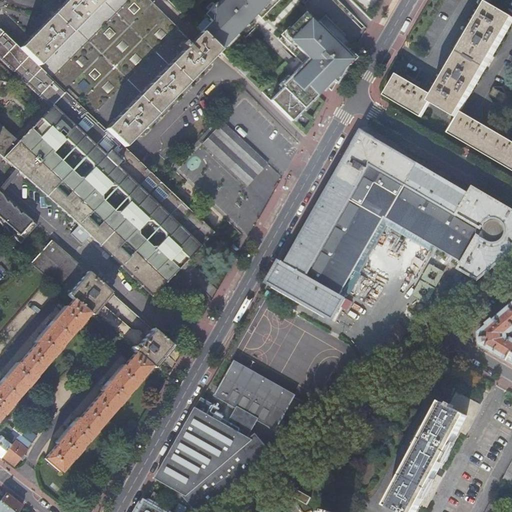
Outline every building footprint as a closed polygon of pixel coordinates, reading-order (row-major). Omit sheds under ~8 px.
[(37,66),(102,0),(67,0),(64,4),(39,29),(32,37),(26,43),(20,49),(37,66)] [(91,116),(105,129),(190,43),(177,30),(151,4),(146,0),(102,0),(37,66),(51,78),(91,116)] [(259,0),(222,0),(217,6),(211,12),(209,14),(212,16),(208,20),(211,22),(200,33),(219,51),(224,46),(234,35),(244,25),(250,19),(255,14),(261,19),(264,15),(270,10),(259,0)] [(259,0),(270,10),(279,0),(259,0)] [(434,96),(396,74),(384,95),(421,117),(430,103),(457,118),(448,133),(503,166),(511,170),(511,142),(461,112),(511,24),(511,17),(488,3),(434,96)] [(211,12),(217,6),(215,4),(209,9),(211,12)] [(314,24),(316,22),(306,12),(304,14),(314,24)] [(339,78),(343,70),(346,64),(351,56),(346,51),(331,37),(325,31),(316,22),(314,24),(304,14),(279,40),(278,41),(303,64),(296,71),(288,78),(279,88),(278,89),(280,91),(270,101),(291,121),(292,120),(298,114),(302,110),(308,104),(314,97),(319,92),(325,86),(331,91),(339,78)] [(16,169),(19,173),(71,218),(79,226),(89,236),(153,296),(180,267),(184,263),(188,259),(213,233),(211,231),(159,181),(158,180),(154,176),(143,166),(136,159),(123,147),(105,129),(91,116),(51,78),(37,66),(20,49),(0,30),(0,56),(51,104),(39,117),(37,120),(35,122),(18,141),(3,158),(16,169)] [(200,33),(190,43),(105,129),(123,147),(206,63),(219,51),(200,33)] [(234,35),(224,46),(226,48),(236,37),(234,35)] [(348,66),(356,58),(352,54),(351,56),(346,64),(348,66)] [(279,88),(288,78),(286,76),(277,86),(279,88)] [(507,95),(494,87),(489,96),(502,104),(507,95)] [(238,139),(222,124),(203,145),(218,159),(248,187),(253,182),(262,173),(268,166),(238,139)] [(0,132),(0,155),(3,158),(18,141),(4,128),(0,132)] [(268,283),(328,318),(334,321),(338,315),(347,299),(341,296),(385,218),(463,263),(460,269),(479,281),(487,274),(511,252),(511,210),(479,191),(474,188),(470,194),(362,132),(286,265),(280,261),(268,283)] [(19,173),(16,169),(0,186),(0,193),(0,194),(19,173)] [(0,222),(4,229),(7,228),(11,235),(13,234),(17,240),(21,244),(36,226),(37,225),(21,212),(20,213),(19,214),(16,209),(15,206),(14,207),(12,208),(9,203),(8,201),(7,201),(5,202),(3,197),(1,195),(0,194),(0,193),(0,222)] [(81,245),(89,236),(79,226),(70,235),(81,245)] [(67,295),(87,271),(51,240),(31,263),(40,271),(67,295)] [(111,292),(87,271),(67,295),(73,300),(88,312),(91,315),(100,304),(111,292)] [(0,414),(88,312),(73,300),(53,323),(51,321),(47,326),(49,328),(5,379),(2,377),(0,380),(0,384),(0,414)] [(100,304),(91,315),(132,350),(133,351),(143,339),(140,336),(135,334),(100,304)] [(511,339),(510,339),(509,335),(511,334),(511,305),(479,333),(480,346),(511,364),(511,339)] [(415,326),(405,315),(392,327),(401,338),(415,326)] [(143,339),(133,351),(135,352),(150,365),(153,368),(162,357),(168,350),(172,346),(152,328),(143,339)] [(150,365),(135,352),(109,382),(107,380),(103,386),(105,387),(74,423),(72,421),(68,426),(70,428),(44,458),(59,471),(150,365)] [(237,407),(259,420),(277,429),(284,416),(292,402),(295,398),(233,363),(215,395),(237,407)] [(475,415),(480,405),(457,393),(450,407),(442,403),(387,506),(397,511),(417,511),(425,497),(430,499),(441,477),(437,475),(464,423),(469,426),(475,415)] [(202,398),(156,479),(161,482),(169,487),(164,497),(155,492),(154,492),(153,492),(151,492),(150,492),(148,492),(137,511),(171,511),(179,498),(181,494),(200,505),(202,505),(203,506),(205,506),(206,506),(207,505),(224,490),(221,486),(225,483),(229,486),(235,481),(232,477),(235,474),(239,478),(268,453),(269,452),(269,451),(269,450),(269,449),(268,449),(249,438),(256,425),(235,412),(227,425),(214,417),(219,407),(202,398)] [(308,411),(292,402),(284,416),(300,425),(308,411)] [(256,425),(259,420),(237,407),(235,412),(256,425)] [(20,435),(2,456),(14,465),(19,458),(23,454),(36,437),(17,423),(12,429),(14,430),(20,435)] [(0,458),(1,458),(2,456),(20,435),(14,430),(9,436),(11,438),(7,443),(2,439),(3,438),(0,436),(0,435),(0,458)] [(208,511),(274,455),(269,449),(269,450),(269,451),(269,452),(268,453),(239,478),(235,481),(229,486),(224,490),(207,505),(206,506),(205,506),(203,506),(208,511)] [(511,463),(503,481),(511,485),(511,463)] [(161,482),(155,492),(164,497),(169,487),(161,482)] [(307,505),(311,498),(297,490),(293,497),(307,505)] [(16,511),(21,506),(6,494),(0,502),(0,511),(16,511)] [(191,511),(195,507),(179,498),(171,511),(191,511)] [(501,511),(503,508),(491,502),(485,511),(501,511)]
